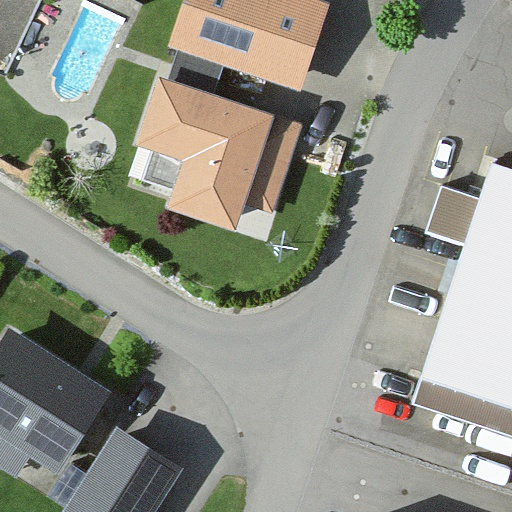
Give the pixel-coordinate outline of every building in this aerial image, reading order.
[(0,0),(0,75),(9,80),(46,0),(0,0)] [(186,0),(171,50),(306,90),(331,3),(319,0),(186,0)] [(174,208),(244,231),(281,120),(163,81),(140,149),(188,165),(174,208)] [(511,173),(500,169),(422,406),(511,436),(511,173)] [(0,353),(0,434),(66,472),(113,390),(12,333),(0,353)] [(68,511),(161,511),(188,465),(118,426),(68,511)]
